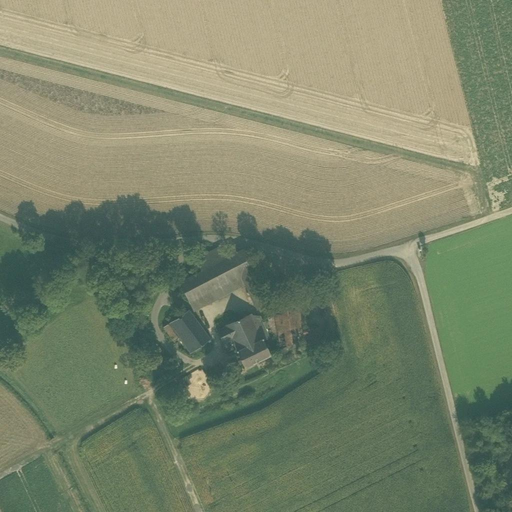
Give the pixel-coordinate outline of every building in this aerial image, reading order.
[(245,286),(247,290),(261,283),(244,248),(236,253),(233,247),(226,250),(225,250),(223,246),(194,260),(200,271),(189,277),(178,282),(189,302),(214,289),(222,285),(240,276),(245,286)] [(222,285),(227,295),(245,286),(240,276),(222,285)] [(265,292),(261,283),(247,290),(251,299),(265,292)] [(214,289),(219,299),(227,295),(222,285),(214,289)] [(193,312),(219,299),(214,289),(189,302),(193,312)] [(270,303),(265,292),(251,299),(257,310),(271,304),(270,303)] [(279,350),(280,350),(301,340),(297,300),(274,303),(279,350)] [(179,338),(190,354),(212,338),(203,326),(201,328),(197,323),(199,321),(190,309),(163,328),(174,342),(179,338)] [(231,340),(237,351),(262,339),(251,316),(251,315),(226,327),(217,331),(223,344),(231,340)] [(251,316),(262,339),(263,341),(269,338),(259,318),(259,317),(257,316),(251,316)] [(270,355),(263,341),(262,339),(237,351),(244,368),(270,355)]
